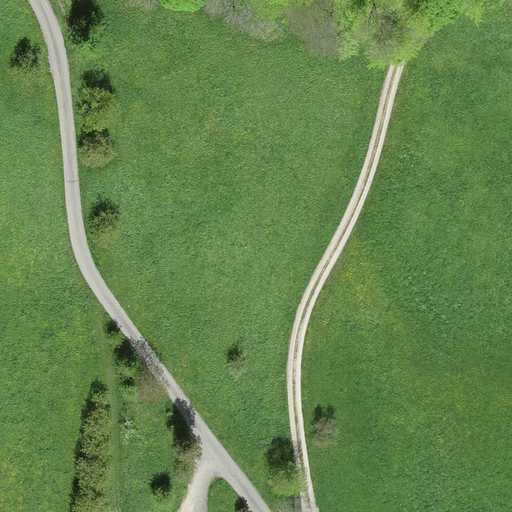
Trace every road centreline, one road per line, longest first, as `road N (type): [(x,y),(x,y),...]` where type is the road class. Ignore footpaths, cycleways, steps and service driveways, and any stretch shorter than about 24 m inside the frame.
road 1 (unclassified): [(38,0),(58,53),(82,256),(258,511)]
road 2 (track): [(445,0),(393,70),(371,161),(297,335),(292,383),(307,511)]
